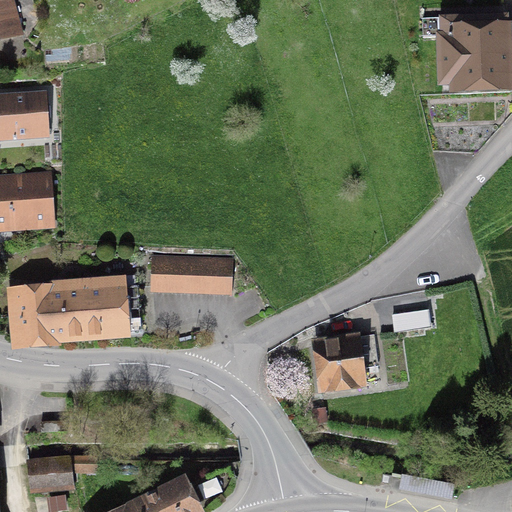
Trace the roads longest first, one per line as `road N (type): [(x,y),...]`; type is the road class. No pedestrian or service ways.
road 1 (residential): [(214,383),(253,342),(376,275),(511,139)]
road 2 (tertiary): [(0,355),(43,364),(163,365),(214,383)]
road 3 (track): [(448,206),(496,382),(511,411)]
road 4 (tertiary): [(214,383),(257,421),(286,511)]
